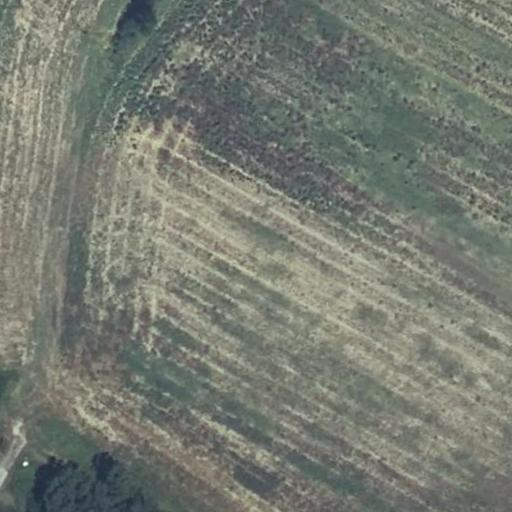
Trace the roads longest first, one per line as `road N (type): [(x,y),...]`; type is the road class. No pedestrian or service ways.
road 1 (track): [(0,474),(20,442),(83,64),(112,0)]
road 2 (track): [(0,428),(121,511)]
